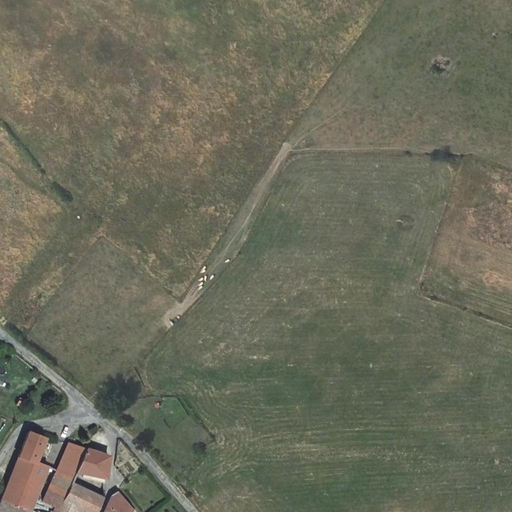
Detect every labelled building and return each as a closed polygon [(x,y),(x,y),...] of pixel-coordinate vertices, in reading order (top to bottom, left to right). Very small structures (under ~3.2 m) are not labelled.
[(34,511),(52,467),(40,462),(49,438),(40,434),(30,430),(12,475),(3,499),(27,508),(34,511)] [(87,448),(69,442),(45,502),(55,507),(54,510),(58,511),(60,511),(65,501),(73,483),(78,471),(87,448)] [(78,471),(108,478),(110,456),(87,448),(78,471)] [(87,511),(96,511),(104,496),(73,483),(65,501),(80,508),(87,511)] [(115,490),(104,511),(124,511),(129,505),(115,490)] [(25,511),(27,508),(3,499),(0,503),(0,511),(25,511)] [(77,511),(80,508),(65,501),(60,511),(58,511),(54,510),(50,509),(49,511),(41,511),(40,511),(39,511),(77,511)]
